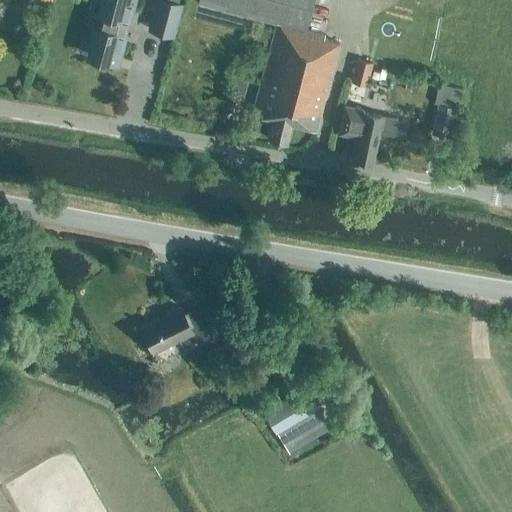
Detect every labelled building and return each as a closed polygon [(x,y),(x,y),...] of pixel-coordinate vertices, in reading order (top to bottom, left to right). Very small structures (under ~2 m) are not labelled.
[(91,0),(89,12),(101,15),(90,56),(116,63),(124,32),(122,31),(124,22),(127,22),(132,0),(91,0)] [(180,3),(167,0),(157,0),(150,28),(172,34),(180,3)] [(324,34),(308,30),(305,29),(312,0),(198,0),(198,2),(276,23),(252,114),(271,118),(266,137),(286,142),(291,123),(316,129),(338,42),(323,38),(324,34)] [(366,85),(372,62),(356,58),(351,81),(366,85)] [(396,117),(363,110),(363,108),(345,104),(339,131),(357,135),(352,156),(372,161),(378,130),(392,134),(396,132),(398,120),(396,117)] [(183,347),(208,334),(195,307),(183,313),(179,306),(140,326),(153,351),(178,338),(183,347)] [(264,410),(276,431),(285,446),(326,421),(305,386),(264,410)]
